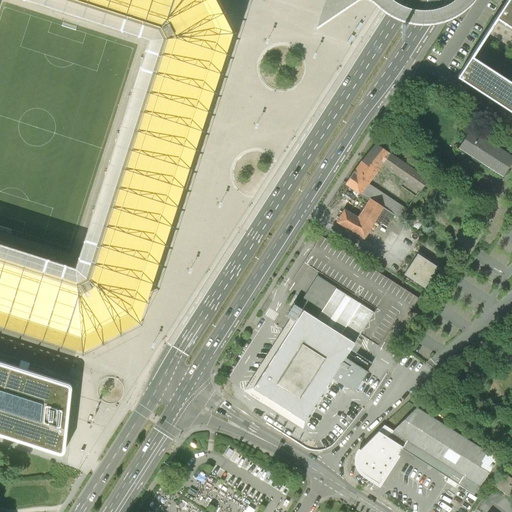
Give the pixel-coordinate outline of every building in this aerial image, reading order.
[(0,0),(0,323),(83,350),(110,336),(140,321),(232,32),(217,3),(216,0),(0,0)] [(511,0),(506,0),(495,18),(511,28),(511,82),(471,56),(457,77),(511,112),(511,0)] [(458,148),(503,177),(508,169),(511,162),(511,156),(470,129),(458,148)] [(354,172),(345,183),(360,194),(367,184),(382,165),(420,192),(428,180),(376,144),(354,172)] [(406,209),(367,184),(360,194),(370,199),(383,208),(394,215),(400,219),(406,209)] [(383,208),(370,199),(358,219),(344,210),(337,223),(364,239),(376,220),(383,208)] [(387,227),(394,215),(383,208),(376,220),(387,227)] [(291,295),(309,266),(376,309),(374,313),(360,335),(385,351),(419,298),(321,236),(285,292),(291,295)] [(418,254),(404,274),(424,288),(438,267),(418,254)] [(317,277),(298,307),(354,343),(360,335),(374,313),(317,277)] [(244,392),(303,429),(310,418),(307,417),(309,414),(311,416),(316,408),(314,407),(315,404),(318,405),(322,399),(320,397),(322,394),(324,396),(329,388),(326,387),(328,384),(330,385),(335,379),(332,377),(350,350),(354,343),(298,307),(294,305),(286,316),(291,319),(244,392)] [(372,364),(350,350),(332,377),(335,379),(354,391),(372,364)] [(0,434),(59,454),(62,454),(64,453),(65,451),(72,387),(71,385),(69,383),(28,370),(29,364),(22,361),(21,361),(19,367),(0,361),(0,434)] [(417,407),(362,462),(364,475),(379,484),(402,448),(459,484),(440,511),(464,511),(498,459),(417,407)] [(511,479),(506,475),(496,487),(511,499),(511,479)]
